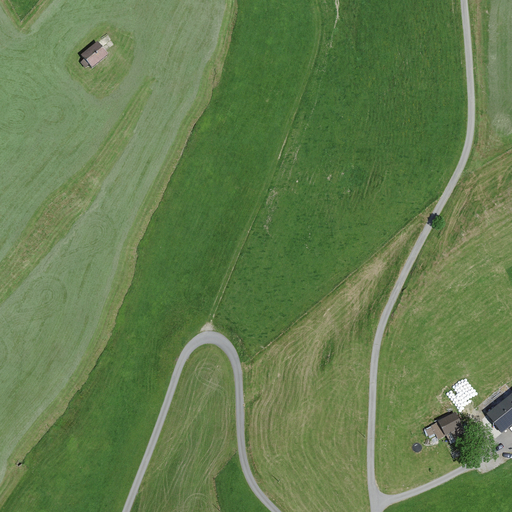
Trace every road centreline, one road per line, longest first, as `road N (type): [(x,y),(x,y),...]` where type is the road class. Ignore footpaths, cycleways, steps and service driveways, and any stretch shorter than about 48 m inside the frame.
road 1 (unclassified): [(373,511),(375,351),(387,310),(463,167),(471,134),(465,0)]
road 2 (unclassified): [(129,511),(181,365),(213,338),(231,346),(240,372),(249,480),(276,511)]
road 3 (track): [(372,506),(425,488),(494,447)]
